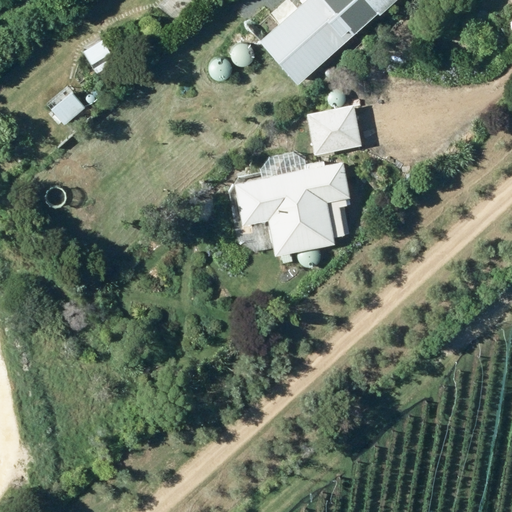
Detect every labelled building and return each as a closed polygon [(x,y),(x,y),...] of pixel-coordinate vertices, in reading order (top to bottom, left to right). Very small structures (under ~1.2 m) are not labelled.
[(318,0),(353,38),(376,16),(378,19),(398,0),(318,0)] [(126,65),(102,32),(83,46),(94,61),(75,75),(89,93),(126,65)] [(87,102),(71,83),(50,100),(66,119),(87,102)] [(352,95),(305,104),(313,148),(360,139),(352,95)] [(137,167),(148,180),(156,174),(146,160),(137,167)] [(303,170),(233,184),(241,226),(267,221),(274,257),(333,246),(331,238),(343,236),(338,208),(350,205),(342,162),(323,166),(322,161),(302,165),(303,170)]
